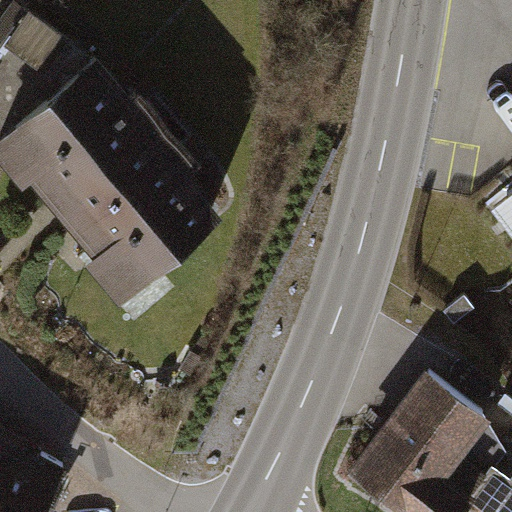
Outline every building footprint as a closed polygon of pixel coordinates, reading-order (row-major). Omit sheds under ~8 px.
[(92,247),(119,280),(220,198),(185,155),(192,149),(139,84),(130,91),(97,50),(93,53),(74,40),(78,34),(30,1),(0,44),(0,134),(24,164),(32,157),(100,240),(92,247)] [(511,180),(501,190),(511,203),(511,180)] [(433,360),(348,455),(395,496),(404,486),(433,511),(449,511),(474,484),(445,457),(488,409),(433,360)] [(48,511),(66,477),(0,443),(0,511),(48,511)] [(492,511),(511,511),(511,466),(508,464),(480,504),(492,511)]
